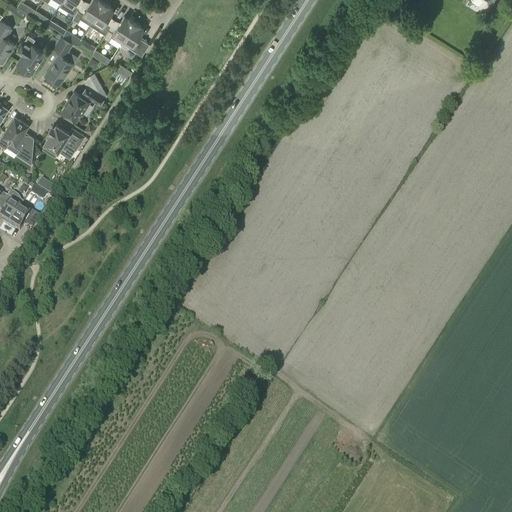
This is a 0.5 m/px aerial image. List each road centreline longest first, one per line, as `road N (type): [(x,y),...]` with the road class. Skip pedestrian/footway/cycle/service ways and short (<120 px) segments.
road 1 (track): [(25,511),(353,0)]
road 2 (primary): [(0,477),(308,0)]
